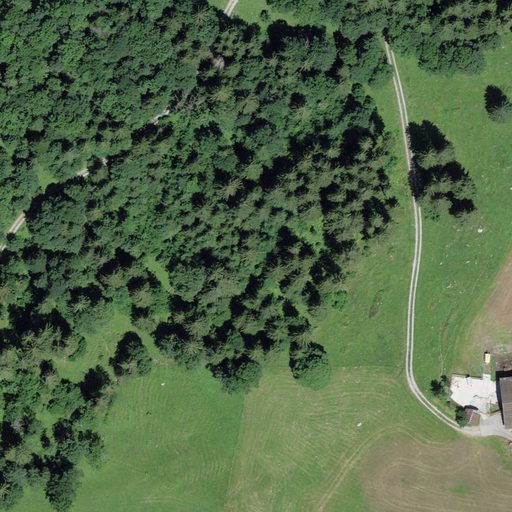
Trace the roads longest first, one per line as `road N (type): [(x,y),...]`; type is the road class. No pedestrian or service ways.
road 1 (track): [(417,395),(409,368),(417,207),(375,0)]
road 2 (track): [(235,0),(177,97),(14,228),(0,272)]
